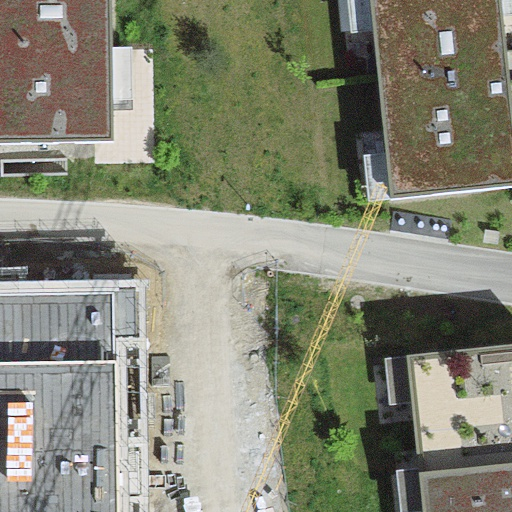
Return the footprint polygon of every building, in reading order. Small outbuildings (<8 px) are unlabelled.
[(98,0),(0,0),(0,144),(102,142),(98,0)] [(365,0),(369,39),(499,26),(496,0),(365,0)] [(369,39),(386,202),(511,188),(511,151),(503,67),(499,26),(369,39)] [(121,511),(117,290),(0,291),(0,511),(121,511)] [(511,339),(413,349),(419,421),(511,412),(511,339)] [(511,511),(511,412),(419,421),(427,511),(511,511)]
